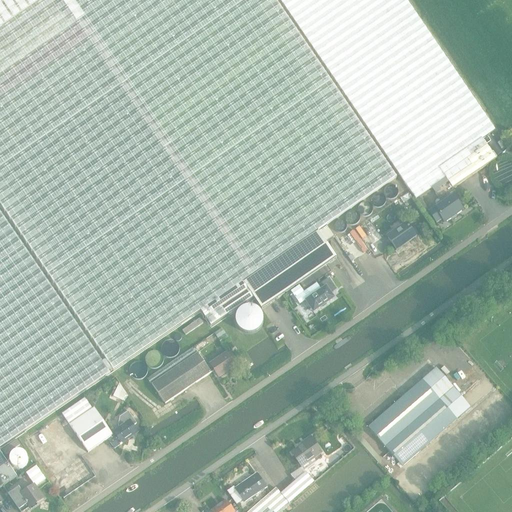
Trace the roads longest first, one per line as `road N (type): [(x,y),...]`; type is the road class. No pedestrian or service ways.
road 1 (unclassified): [(77,511),(511,210)]
road 2 (unclassified): [(511,260),(148,511)]
